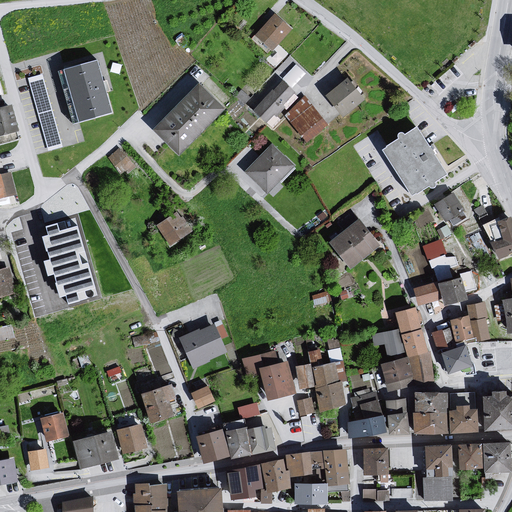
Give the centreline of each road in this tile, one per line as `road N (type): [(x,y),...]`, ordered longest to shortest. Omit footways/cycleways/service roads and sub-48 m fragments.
road 1 (tertiary): [(511,435),(327,447),(22,500)]
road 2 (residential): [(0,45),(45,189),(127,133)]
road 3 (unclassified): [(301,0),(468,137),(494,139)]
road 4 (tertiary): [(494,139),(508,0)]
road 5 (unknown): [(504,174),(469,217),(398,251)]
